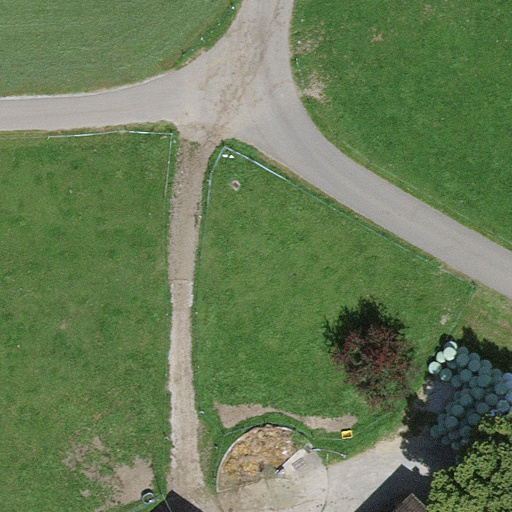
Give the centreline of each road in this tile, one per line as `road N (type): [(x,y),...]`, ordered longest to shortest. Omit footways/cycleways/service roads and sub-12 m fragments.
road 1 (unclassified): [(511,269),(335,164),(245,91)]
road 2 (unclassified): [(245,91),(0,119)]
